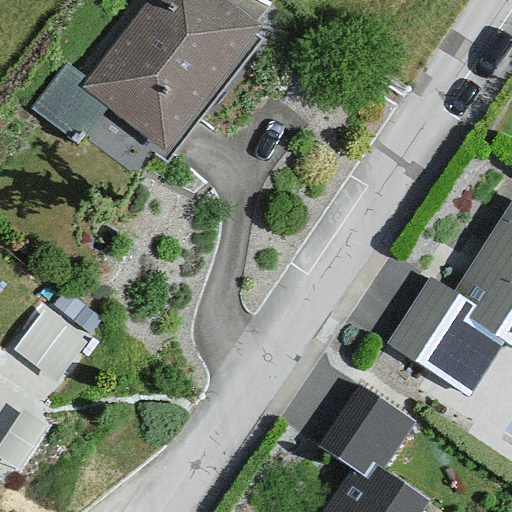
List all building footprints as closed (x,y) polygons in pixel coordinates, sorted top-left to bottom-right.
[(286,39),(225,0),(161,0),(100,93),(66,71),(34,120),(90,156),(115,117),(199,172),(286,39)] [(470,326),(511,354),(511,207),(452,299),(476,313),(470,326)] [(476,313),(452,299),(432,283),(387,348),(470,402),(502,353),(470,326),(476,313)] [(418,432),(359,390),(316,452),(351,478),(362,462),(385,479),(418,432)] [(351,478),(327,511),(428,511),(385,479),(362,462),(351,478)]
